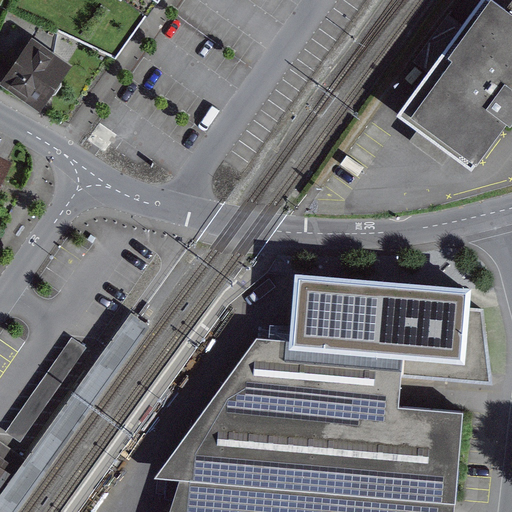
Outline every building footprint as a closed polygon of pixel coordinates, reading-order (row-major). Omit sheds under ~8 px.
[(511,19),(484,0),(483,0),(403,113),(473,163),(511,108),(511,19)] [(67,66),(29,41),(2,81),(40,106),(67,66)] [(0,177),(9,159),(0,155),(0,177)] [(450,511),(462,370),(452,370),(456,304),(294,292),(289,356),(249,353),(146,488),(172,490),(166,511),(450,511)] [(0,502),(30,461),(0,439),(0,502)]
